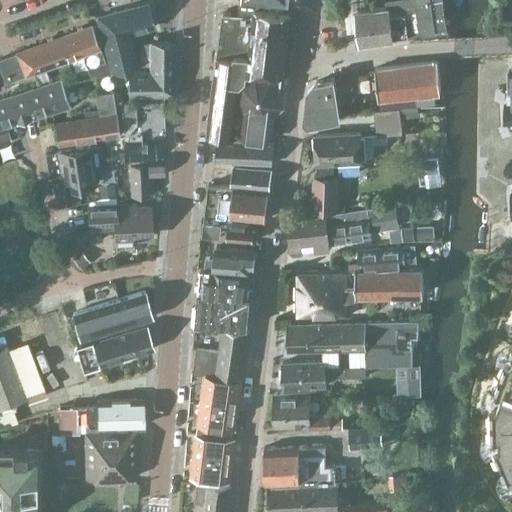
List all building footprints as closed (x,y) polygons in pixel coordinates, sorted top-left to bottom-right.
[(273,114),(278,110),(283,106),(285,88),(281,83),(286,43),(290,12),(288,11),(289,3),(288,3),(267,0),(260,0),(260,3),(240,1),(239,14),(223,12),(216,65),(214,78),(209,119),(210,134),(269,140),(271,132),(273,114)] [(360,43),(395,38),(435,33),(435,30),(447,28),(443,0),(392,0),(388,1),(389,8),(356,11),(360,43)] [(112,71),(127,67),(137,64),(129,33),(154,27),(148,3),(97,16),(112,71)] [(0,67),(5,82),(100,48),(92,25),(0,58),(0,67)] [(175,95),(175,42),(140,42),(141,64),(150,64),(150,70),(130,70),(130,95),(175,95)] [(382,110),(418,105),(437,102),(436,92),(441,92),(437,60),(375,68),(379,99),(381,98),(382,110)] [(106,63),(93,67),(95,75),(109,71),(106,63)] [(80,68),(78,72),(79,76),(83,78),(87,76),(89,73),(87,69),(84,67),(80,68)] [(309,121),(340,116),(334,78),(316,81),(309,89),(306,118),(309,121)] [(0,125),(69,106),(61,80),(0,98),(0,125)] [(152,138),(153,134),(164,133),(163,99),(123,102),(124,135),(129,135),(130,160),(155,158),(154,138),(152,138)] [(418,105),(382,110),(374,111),(378,136),(402,133),(400,112),(406,112),(407,117),(420,115),(418,105)] [(59,145),(119,135),(116,114),(55,123),(59,145)] [(8,130),(0,132),(0,145),(12,142),(8,130)] [(363,162),(362,133),(317,134),(317,176),(312,176),(311,210),(337,210),(338,175),(334,174),(334,164),(340,163),(340,170),(344,174),(356,174),(359,171),(359,163),(363,162)] [(272,164),(274,142),(217,139),(215,161),(272,164)] [(57,151),(45,153),(50,177),(60,175),(63,190),(98,184),(96,172),(105,170),(101,144),(92,145),(57,150),(57,151)] [(438,158),(421,160),(423,173),(439,170),(438,158)] [(131,194),(149,194),(149,175),(164,175),(164,159),(148,159),(148,163),(131,163),(131,194)] [(269,188),(271,169),(234,165),(232,184),(269,188)] [(265,220),(269,190),(209,184),(205,220),(229,223),(230,216),(265,220)] [(128,207),(128,203),(88,205),(89,222),(113,220),(114,237),(151,236),(150,206),(128,207)] [(366,209),(327,214),(331,241),(370,236),(369,230),(399,225),(395,204),(366,209)] [(327,236),(326,215),(290,218),(290,240),(291,248),(330,245),(329,236),(327,236)] [(252,241),(253,226),(229,224),(228,239),(252,241)] [(434,225),(415,227),(415,239),(435,237),(434,225)] [(415,227),(403,228),(404,240),(415,239),(415,227)] [(404,240),(403,228),(390,230),(392,241),(404,240)] [(404,246),(359,249),(360,265),(396,264),(405,263),(405,265),(416,264),(414,245),(404,246)] [(253,272),(254,266),(257,263),(258,254),(255,252),(255,250),(216,246),(214,268),(253,272)] [(82,252),(73,259),(80,267),(89,260),(82,252)] [(441,257),(431,258),(432,267),(439,266),(441,266),(441,257)] [(248,327),(251,295),(253,273),(201,268),(195,322),(248,327)] [(423,294),(423,268),(296,269),(296,316),(349,316),(348,287),(357,287),(357,295),(403,294),(423,294)] [(81,338),(127,324),(153,317),(145,291),(73,313),(81,338)] [(344,322),(288,323),(288,350),(323,350),(323,361),(325,361),(325,366),(367,365),(414,363),(413,335),(419,335),(419,320),(344,322)] [(84,370),(127,356),(154,348),(146,324),(76,346),(84,370)] [(242,376),(248,332),(222,328),(219,351),(197,348),(194,373),(216,375),(216,372),(242,376)] [(0,347),(0,406),(45,390),(28,345),(9,352),(6,345),(0,347)] [(511,346),(509,354),(511,355),(511,361),(508,366),(505,364),(494,393),(501,396),(497,405),(492,405),(492,436),(500,435),(500,445),(495,447),(507,476),(511,473),(511,346)] [(325,361),(323,361),(283,362),(284,387),(326,385),(325,376),(367,375),(367,365),(325,366),(325,361)] [(419,364),(398,365),(398,376),(406,376),(407,394),(419,393),(422,393),(421,364),(419,364)] [(201,385),(197,433),(193,476),(227,480),(232,437),(229,437),(230,429),(234,430),(242,379),(220,376),(219,387),(201,385)] [(331,419),(330,419),(330,414),(309,415),(309,392),(275,393),(276,426),(309,425),(309,430),(330,429),(330,428),(342,427),(342,417),(331,417),(331,419)] [(58,431),(78,431),(78,427),(144,425),(143,398),(97,400),(97,406),(57,407),(58,431)] [(349,449),(385,447),(383,424),(348,427),(349,449)] [(86,477),(127,476),(137,476),(136,429),(85,430),(86,477)] [(46,443),(63,442),(62,432),(46,432),(46,443)] [(0,458),(0,511),(39,511),(39,447),(25,448),(25,445),(11,445),(11,459),(0,458)] [(342,465),(337,466),(326,466),(325,445),(300,446),(264,447),(265,482),(267,482),(267,485),(337,481),(337,480),(342,479),(342,465)] [(410,473),(394,474),(396,488),(412,486),(410,473)] [(339,511),(338,494),(337,481),(267,485),(268,511),(306,511),(311,511),(310,511),(339,511)] [(227,511),(230,487),(197,484),(195,503),(205,504),(204,511),(227,511)] [(338,494),(339,511),(390,511),(390,500),(350,505),(349,493),(338,494)]
